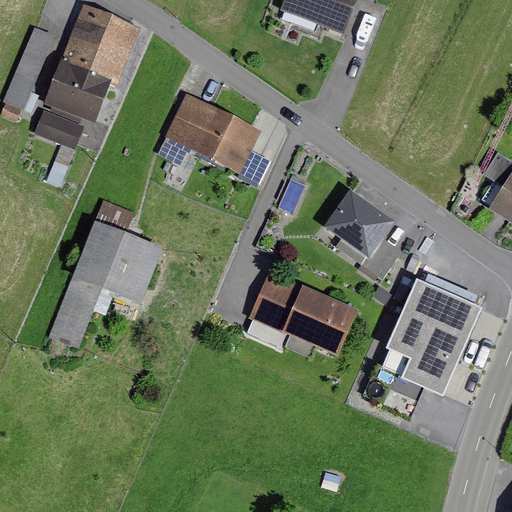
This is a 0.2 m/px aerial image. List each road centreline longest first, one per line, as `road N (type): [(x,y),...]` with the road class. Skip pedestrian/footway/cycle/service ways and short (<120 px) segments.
road 1 (residential): [(130,0),(511,270)]
road 2 (tertiary): [(460,511),(511,350)]
